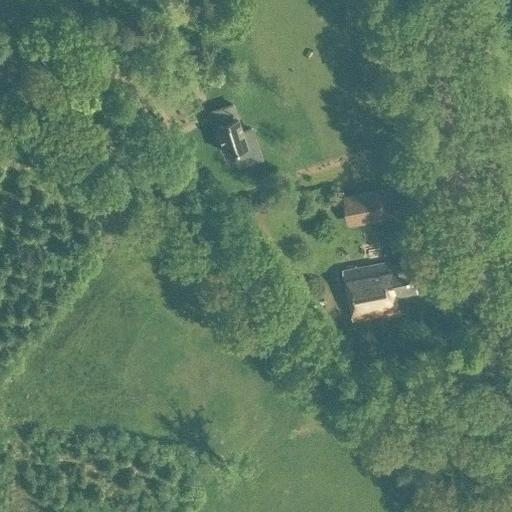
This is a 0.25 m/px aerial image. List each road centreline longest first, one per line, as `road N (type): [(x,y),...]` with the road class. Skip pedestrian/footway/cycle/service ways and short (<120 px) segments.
road 1 (unclassified): [(446,511),(0,3)]
road 2 (tertiary): [(511,421),(431,0)]
